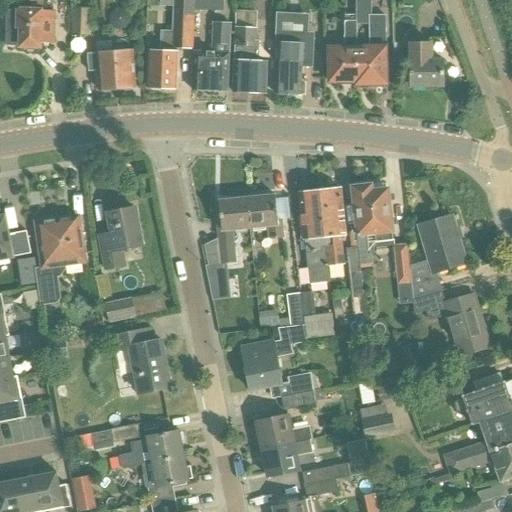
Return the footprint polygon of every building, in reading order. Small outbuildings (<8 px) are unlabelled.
[(28,0),(29,10),(6,9),(5,45),(20,46),(23,46),(26,50),(34,51),(37,47),(40,47),(40,44),(52,44),(53,11),(47,11),(47,0),(28,0)] [(195,0),(163,0),(163,7),(173,8),(172,32),(160,31),(160,52),(149,51),(148,88),(149,88),(152,91),(161,91),(164,88),(176,89),(178,52),(177,52),(177,49),(193,50),(195,4),(195,0)] [(91,36),(92,8),(72,7),(71,36),(91,36)] [(259,59),(260,41),(257,41),(258,28),(257,28),(257,12),(235,11),(234,61),(232,92),(266,93),(267,62),(258,62),(258,59),(259,59)] [(369,88),(372,85),(386,84),(386,47),(386,16),(369,17),(369,47),(357,47),(358,82),(356,82),(356,85),(357,85),(361,88),(369,88)] [(344,36),(344,48),(329,48),(329,82),(356,82),(358,82),(357,47),(357,21),(344,21),(344,36)] [(229,53),(231,53),(232,23),(212,22),(211,52),(194,52),(192,90),(227,92),(229,53)] [(301,95),(301,94),(305,95),(305,84),(301,83),(302,67),(313,68),(314,35),(276,33),(275,61),(277,61),(276,93),(301,95)] [(113,52),(112,41),(96,42),(97,53),(99,90),(102,90),(104,93),(110,92),(112,89),(122,88),(124,91),(130,91),(132,87),(135,87),(133,51),(113,52)] [(431,60),(431,43),(410,43),(410,60),(411,87),(443,87),(443,60),(431,60)] [(372,191),(371,185),(352,187),(358,235),(357,235),(360,264),(372,263),(369,234),(375,233),(376,242),(393,240),(392,231),(388,189),(372,191)] [(326,245),(328,267),(345,265),(342,234),(345,234),(340,189),(314,191),(316,207),(322,207),(325,236),(320,237),(321,245),(326,245)] [(322,207),(316,207),(314,191),(300,193),(305,238),(304,238),(307,269),(308,269),(310,285),(329,282),(327,267),(328,267),(326,245),(321,245),(320,237),(325,236),(322,207)] [(247,198),(250,228),(267,226),(268,239),(285,238),(283,220),(278,220),(275,196),(247,198)] [(233,229),(250,228),(247,198),(219,201),(222,226),(216,227),(217,238),(204,245),(208,266),(221,264),(236,263),(235,243),(233,229)] [(106,270),(124,267),(121,250),(142,246),(135,207),(107,213),(111,232),(99,234),(106,270)] [(40,305),(57,303),(61,297),(58,277),(60,277),(65,270),(66,270),(66,266),(86,263),(80,215),(35,221),(41,267),(35,268),(40,305)] [(437,272),(466,264),(452,215),(419,225),(430,263),(410,269),(411,284),(413,299),(442,290),(437,272)] [(0,217),(0,259),(31,253),(27,231),(9,234),(5,216),(0,217)] [(411,284),(410,269),(408,243),(393,244),(398,286),(411,284)] [(349,272),(361,271),(358,247),(346,248),(349,272)] [(209,279),(223,277),(221,264),(208,266),(206,266),(209,279)] [(278,289),(279,270),(270,270),(270,289),(278,289)] [(352,298),(363,297),(361,271),(349,272),(352,298)] [(442,290),(413,299),(415,314),(426,311),(428,321),(442,317),(441,313),(446,312),(460,356),(490,347),(474,295),(446,303),(442,290)] [(304,324),(307,339),(335,336),(332,313),(316,315),(313,291),(301,293),(304,321),(304,324)] [(304,324),(304,321),(301,293),(286,295),(290,319),(278,320),(279,327),(304,324)] [(0,336),(6,336),(6,337),(9,336),(1,294),(0,294),(0,336)] [(109,324),(136,318),(132,297),(105,303),(109,324)] [(307,342),(307,339),(304,324),(279,327),(279,328),(278,328),(280,341),(282,347),(291,345),(307,342)] [(156,341),(154,327),(112,335),(115,352),(130,349),(139,394),(171,387),(161,340),(156,341)] [(6,336),(0,336),(0,358),(13,356),(9,336),(6,337),(6,336)] [(66,340),(49,343),(51,358),(68,355),(66,340)] [(281,384),(276,357),(273,342),(273,341),(242,347),(250,390),(269,387),(272,399),(281,397),(291,395),(289,383),(281,384)] [(13,356),(0,358),(0,380),(14,377),(17,376),(13,356)] [(313,391),(311,374),(311,373),(288,377),(289,383),(291,395),(313,391)] [(14,377),(0,380),(0,405),(3,422),(26,418),(17,376),(14,377)] [(508,416),(511,414),(511,406),(510,401),(511,399),(511,380),(504,383),(504,381),(462,396),(462,397),(457,399),(454,405),(456,413),(464,417),(469,415),(472,425),(480,422),(479,421),(506,412),(508,416)] [(281,397),(284,411),(315,404),(313,391),(291,395),(281,397)] [(388,415),(386,404),(360,409),(362,420),(365,439),(395,433),(391,414),(388,415)] [(511,414),(508,416),(506,412),(479,421),(480,422),(486,441),(456,451),(459,461),(447,464),(447,465),(451,475),(472,469),(468,458),(511,443),(511,414)] [(288,415),(257,421),(262,449),(294,443),(310,440),(312,440),(310,426),(291,430),(288,415)] [(138,424),(111,429),(111,430),(113,443),(141,437),(138,424)] [(141,464),(184,455),(179,431),(147,437),(147,439),(131,442),(133,454),(121,456),(123,467),(141,464)] [(93,446),(91,434),(71,438),(73,450),(93,446)] [(294,443),(262,449),(268,477),(299,470),(296,455),(313,452),(310,440),(294,443)] [(511,443),(468,458),(472,469),(493,462),(500,482),(511,478),(511,443)] [(184,455),(141,464),(146,489),(156,487),(169,484),(169,488),(187,484),(186,481),(189,480),(184,455)] [(366,460),(302,472),(305,485),(336,479),(342,478),(370,473),(368,459),(366,460)] [(57,472),(35,477),(41,511),(44,511),(71,507),(66,484),(59,486),(57,472)] [(78,511),(80,511),(96,509),(90,475),(72,479),(78,511)] [(41,511),(35,477),(14,481),(20,511),(41,511)] [(336,479),(305,485),(307,498),(338,491),(336,479)] [(0,511),(19,511),(14,481),(0,483),(0,511)] [(387,511),(386,495),(371,497),(372,511),(387,511)] [(479,502),(453,511),(452,511),(485,511),(485,510),(495,507),(492,500),(492,498),(479,502)] [(307,511),(305,501),(274,507),(274,511),(307,511)]
